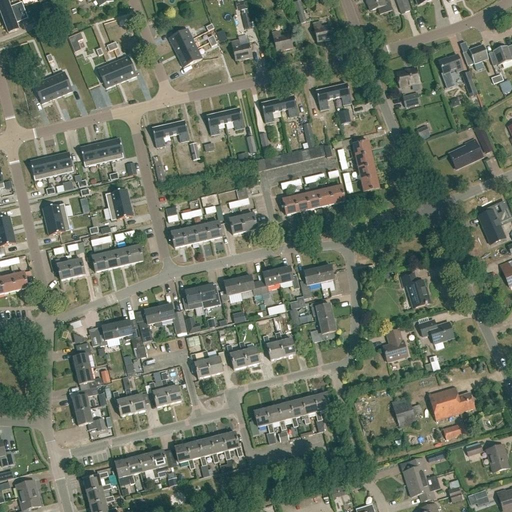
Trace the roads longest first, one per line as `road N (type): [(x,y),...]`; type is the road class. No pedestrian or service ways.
road 1 (residential): [(334,372),(242,389),(237,409),(108,443)]
road 2 (residential): [(169,99),(365,57)]
road 3 (unclassified): [(510,383),(429,211)]
road 4 (residential): [(49,324),(9,139)]
road 5 (residential): [(169,274),(348,242)]
road 6 (residential): [(131,109),(169,274)]
road 7 (unclassified): [(429,211),(365,57)]
road 8 (residential): [(384,511),(361,476),(334,372)]
road 9 (residential): [(334,372),(353,343),(348,242)]
road 10 (residential): [(49,324),(169,274)]
